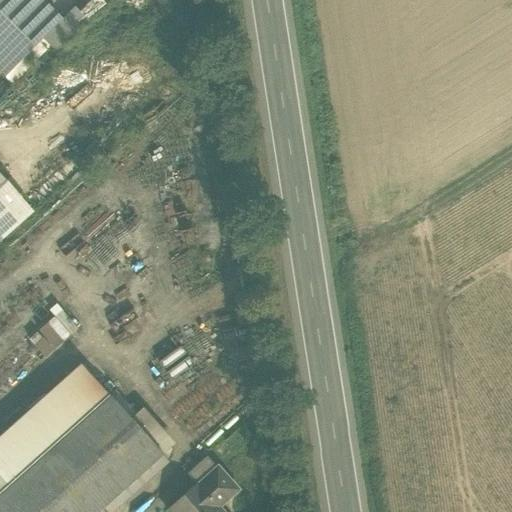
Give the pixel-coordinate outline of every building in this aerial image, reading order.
[(60,20),(39,0),(0,0),(0,73),(4,78),(60,20)] [(4,183),(0,186),(0,238),(0,239),(30,213),(4,183)] [(58,310),(27,338),(44,357),(75,329),(58,310)] [(79,365),(0,436),(0,511),(97,511),(161,456),(79,365)] [(205,457),(186,475),(195,485),(196,485),(197,486),(216,469),(205,457)] [(220,511),(212,503),(232,486),(216,468),(216,469),(197,486),(196,485),(195,485),(166,511),(220,511)]
